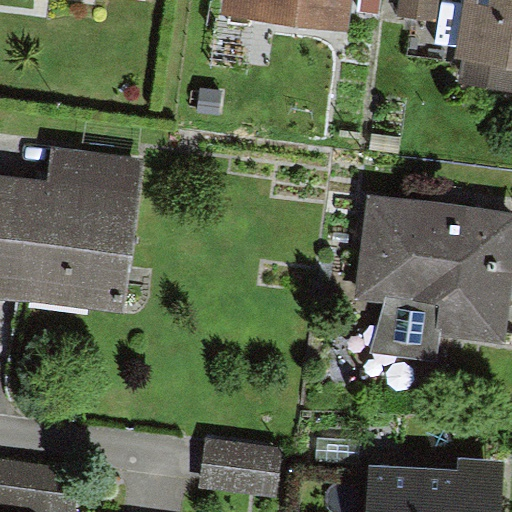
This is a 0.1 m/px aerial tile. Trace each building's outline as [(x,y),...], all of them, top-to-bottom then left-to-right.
[(351,0),(220,0),(219,13),(348,30),(351,0)] [(380,0),(360,0),(360,11),(379,13),(380,0)] [(437,0),(400,0),(398,15),(435,19),(437,0)] [(511,0),(463,0),(455,58),(465,60),(462,84),(511,91),(511,0)] [(50,185),(0,178),(0,293),(122,308),(139,162),(54,152),(50,185)] [(511,215),(445,207),(376,199),(361,301),(386,305),(368,354),(438,361),(441,340),(505,350),(511,296),(511,215)] [(280,450),(209,442),(204,487),(275,495),(280,450)] [(459,473),(371,468),(368,511),(499,511),(502,461),(459,459),(459,473)] [(76,511),(82,476),(1,463),(0,471),(0,511),(76,511)]
